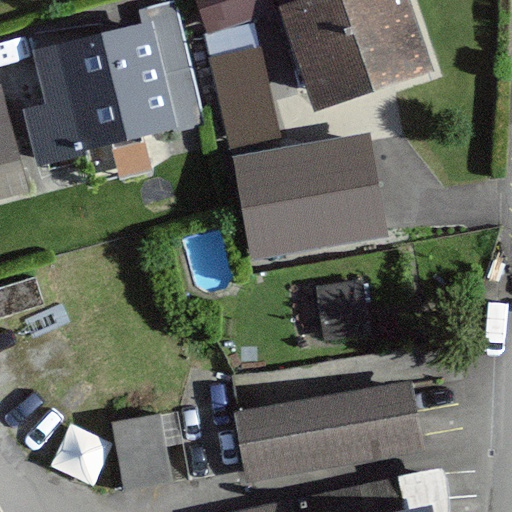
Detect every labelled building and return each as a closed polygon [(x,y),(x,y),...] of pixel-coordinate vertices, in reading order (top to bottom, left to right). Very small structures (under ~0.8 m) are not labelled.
[(181,0),(192,30),(257,6),(255,0),(181,0)] [(395,0),(269,0),(258,4),(293,107),(418,64),(395,0)] [(142,19),(18,47),(42,151),(166,123),(142,19)] [(0,126),(0,190),(17,186),(0,126)] [(370,135),(236,157),(254,264),(388,242),(370,135)] [(345,279),(307,285),(313,337),(352,332),(345,279)] [(396,385),(223,416),(234,479),(407,448),(396,385)] [(150,413),(100,422),(110,487),(161,478),(150,413)]
